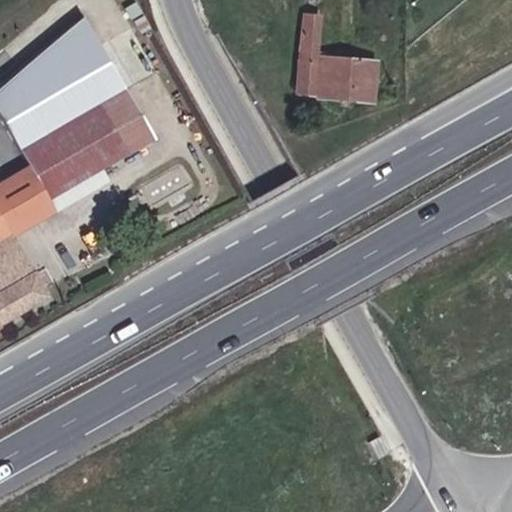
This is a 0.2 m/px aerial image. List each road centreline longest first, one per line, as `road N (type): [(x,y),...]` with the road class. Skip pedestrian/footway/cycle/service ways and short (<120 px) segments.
road 1 (trunk): [(0,460),(511,174)]
road 2 (tertiary): [(177,0),(190,39),(454,494)]
road 3 (trunk): [(511,77),(148,304)]
road 4 (trunk): [(511,107),(148,304)]
road 5 (trunk): [(148,304),(0,389)]
